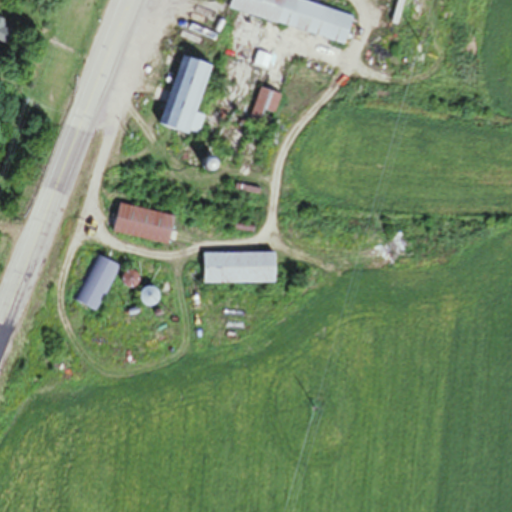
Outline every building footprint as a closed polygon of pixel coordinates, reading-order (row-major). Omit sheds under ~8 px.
[(231,0),(228,15),(344,46),(352,16),(293,0),(231,0)] [(0,52),(2,53),(11,29),(0,24),(0,52)] [(158,130),(196,142),(203,120),(195,117),(210,70),(180,60),(158,130)] [(247,125),(258,130),(264,115),(273,119),(280,100),(260,92),(247,125)] [(112,236),(166,249),(173,221),(119,208),(112,236)] [(76,305),(96,315),(119,268),(98,258),(76,305)] [(202,258),(202,288),(273,288),(273,258),(202,258)]
